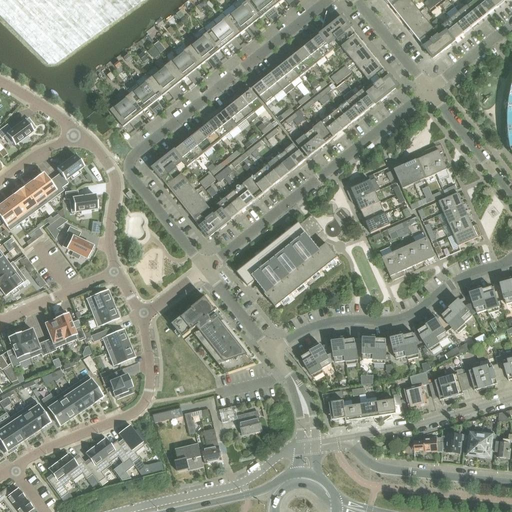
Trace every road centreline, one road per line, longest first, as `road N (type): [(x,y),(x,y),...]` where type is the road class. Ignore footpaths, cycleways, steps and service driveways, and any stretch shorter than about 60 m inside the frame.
road 1 (residential): [(205,270),(129,172),(130,158),(328,0)]
road 2 (residential): [(429,89),(205,270)]
road 3 (residential): [(511,258),(463,276),(402,317),(326,322),(274,352)]
road 4 (residential): [(144,313),(144,402),(13,469)]
road 5 (residential): [(301,448),(243,482),(120,511)]
road 6 (residential): [(349,441),(375,467),(511,483)]
road 7 (residential): [(511,397),(349,441)]
road 8 (residential): [(113,274),(110,170),(73,134)]
road 9 (primary): [(295,473),(256,493),(168,511)]
road 10 (residential): [(511,193),(429,89)]
road 11 (residential): [(0,317),(113,274)]
